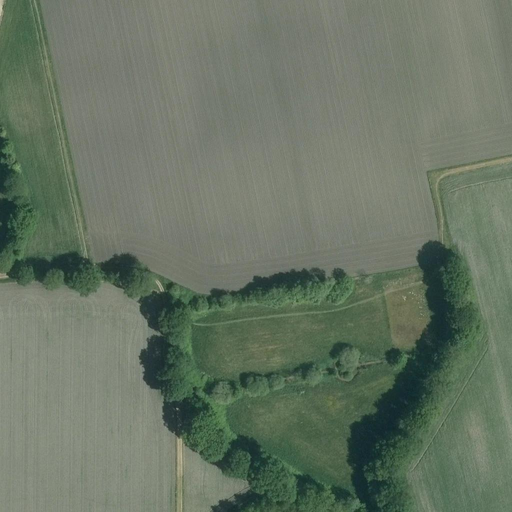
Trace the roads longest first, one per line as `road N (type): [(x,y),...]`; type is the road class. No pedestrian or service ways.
road 1 (track): [(0,277),(91,267),(150,274),(165,303),(165,363),(176,396)]
road 2 (track): [(511,160),(437,182),(438,267)]
